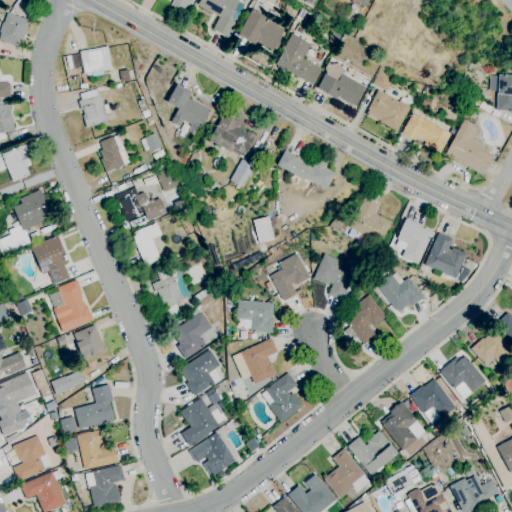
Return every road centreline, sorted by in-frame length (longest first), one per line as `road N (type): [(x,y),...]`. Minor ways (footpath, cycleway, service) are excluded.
road 1 (residential): [(175,511),(147,445),(146,364),(50,132),(41,73),(60,0)]
road 2 (tertiary): [(92,0),(511,231)]
road 3 (tertiary): [(189,511),(237,491),(471,307),(504,252),(500,225)]
